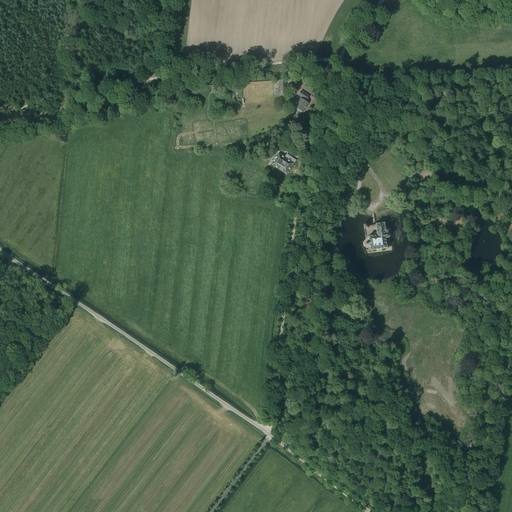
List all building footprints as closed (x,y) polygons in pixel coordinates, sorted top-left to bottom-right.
[(130,98),(139,97),(138,83),(128,83),(130,98)] [(165,101),(173,100),(172,89),(164,89),(165,101)] [(298,95),(301,97),(295,107),(303,112),(308,103),(305,101),(306,100),(306,101),(309,96),(301,91),(298,95)] [(284,158),(278,154),(271,165),(286,175),(296,160),(287,154),(284,158)] [(385,228),(385,224),(385,223),(376,225),(377,233),(374,234),(374,236),(368,237),(369,241),(367,241),(367,242),(365,242),(365,243),(365,245),(366,246),(368,245),(368,247),(370,247),(370,251),(387,248),(385,239),(388,238),(390,237),(389,235),(388,233),(386,234),(386,233),(388,232),(389,231),(388,229),(386,228),(385,228)]
